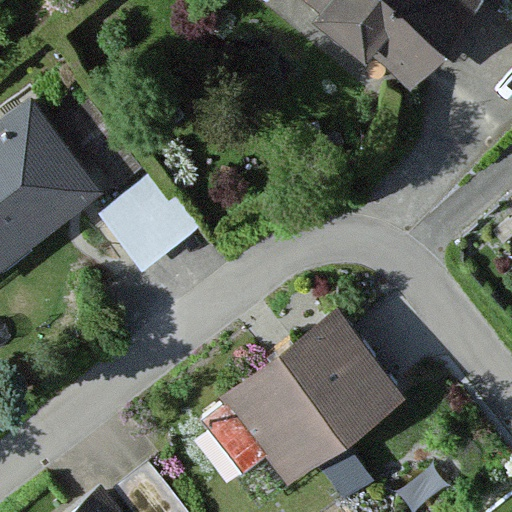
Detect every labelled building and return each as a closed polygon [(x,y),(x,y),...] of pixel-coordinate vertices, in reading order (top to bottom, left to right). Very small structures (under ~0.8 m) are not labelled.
[(299,0),(325,17),(315,32),(415,101),(485,0),(299,0)] [(0,276),(97,202),(23,105),(0,122),(0,276)] [(162,158),(103,194),(142,256),(201,220),(162,158)] [(220,401),(284,485),(401,397),(337,312),(220,401)] [(111,511),(94,491),(68,511),(111,511)]
